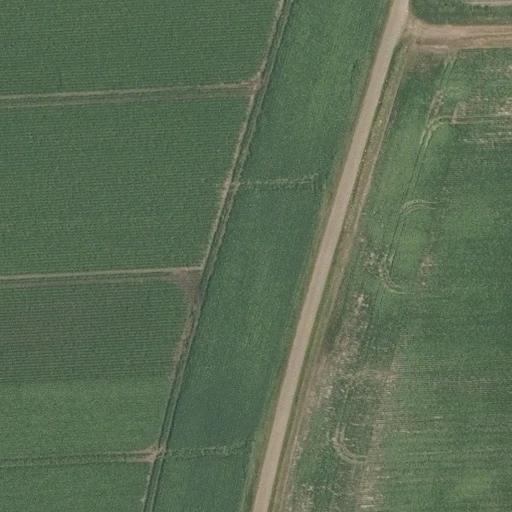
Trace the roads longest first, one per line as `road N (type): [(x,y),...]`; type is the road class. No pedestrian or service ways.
road 1 (unclassified): [(259,511),(400,0)]
road 2 (track): [(391,31),(511,29)]
